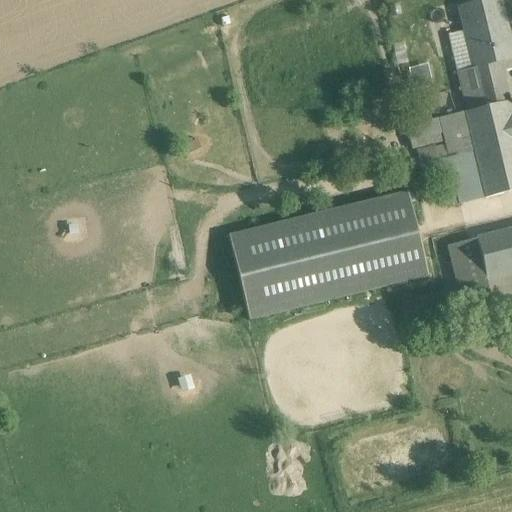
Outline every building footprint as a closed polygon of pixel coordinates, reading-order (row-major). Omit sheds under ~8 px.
[(511,52),(499,0),(491,0),(459,8),(465,32),(449,35),(465,101),(483,97),(486,108),(508,103),(507,103),(498,64),(511,60),(511,52)] [(486,108),(464,114),(478,171),(485,199),(511,192),(511,116),(511,113),(509,102),(507,103),(508,103),(486,108)] [(450,145),(434,149),(434,150),(417,154),(424,184),(453,177),(478,171),(464,114),(443,119),(450,145)] [(478,171),(453,177),(460,205),(485,199),(478,171)] [(407,194),(228,238),(248,321),(428,277),(407,194)] [(511,231),(476,240),(491,299),(511,294),(511,231)] [(476,240),(450,247),(468,317),(493,310),(491,299),(476,240)]
